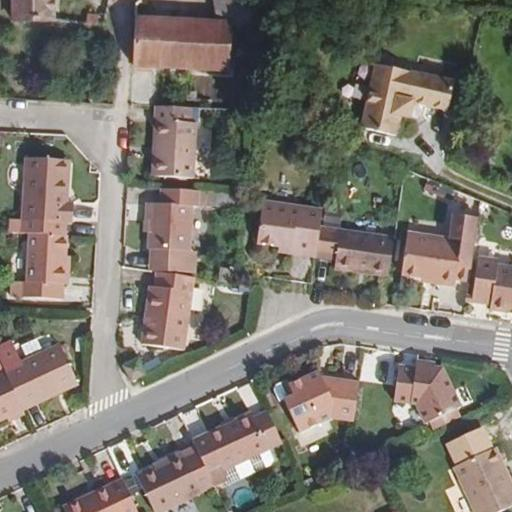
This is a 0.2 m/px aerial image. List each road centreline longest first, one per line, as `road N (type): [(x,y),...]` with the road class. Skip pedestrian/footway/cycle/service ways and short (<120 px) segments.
road 1 (residential): [(107,426),(332,323),(511,348)]
road 2 (residential): [(107,426),(108,188),(99,149),(69,122),(0,119)]
